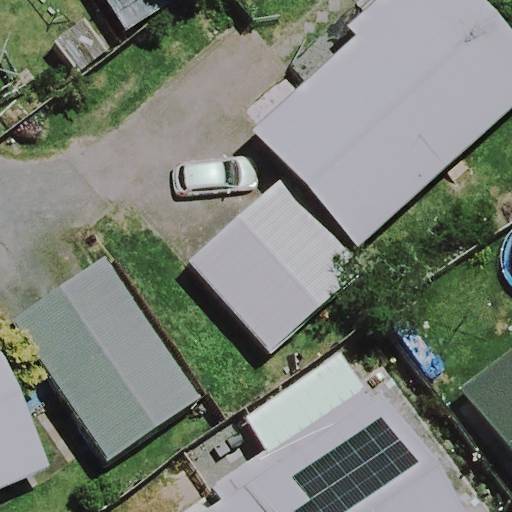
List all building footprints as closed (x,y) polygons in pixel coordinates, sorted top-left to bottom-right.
[(167,10),(160,0),(87,0),(117,44),(167,10)] [(511,107),(511,67),(447,0),(394,0),(238,148),(348,263),(511,107)] [(340,296),(259,203),(178,273),(259,367),(340,296)] [(190,416),(130,331),(40,395),(101,479),(190,416)] [(511,367),(459,407),(511,478),(511,367)] [(0,501),(41,485),(0,386),(0,501)] [(437,511),(365,403),(203,509),(204,511),(437,511)]
